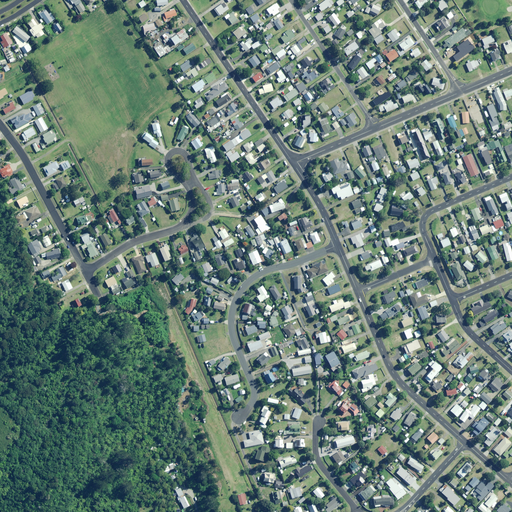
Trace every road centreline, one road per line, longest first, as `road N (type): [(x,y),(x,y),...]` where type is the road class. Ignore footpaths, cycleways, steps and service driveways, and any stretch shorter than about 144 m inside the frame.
road 1 (residential): [(235,417),(254,396),(230,327),(239,292),(262,272),(337,244)]
road 2 (tertiary): [(182,0),(293,163)]
road 3 (tertiary): [(357,291),(392,373),(465,442)]
road 4 (residential): [(86,273),(0,124)]
road 5 (residential): [(291,0),(376,127)]
road 6 (residential): [(434,259),(421,226),(426,214),(511,176)]
